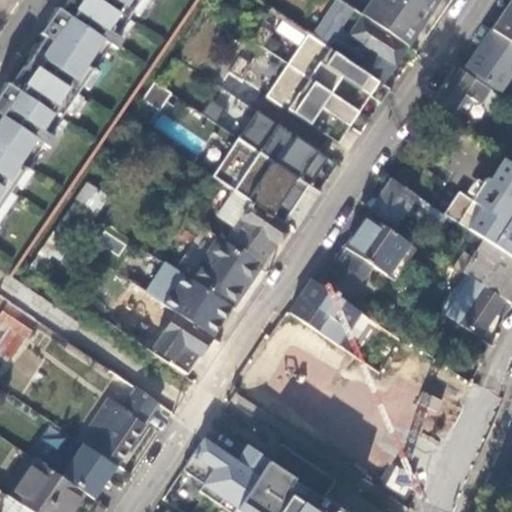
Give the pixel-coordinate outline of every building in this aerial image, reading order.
[(0,218),(15,197),(9,193),(14,186),(20,190),(31,173),(26,169),(31,161),(36,165),(48,148),(42,144),(47,136),(53,140),(65,123),(59,120),(64,112),(70,116),(81,99),(75,95),(81,87),(87,90),(99,74),(93,69),(98,62),(104,66),(115,49),(109,45),(115,37),(121,41),(132,24),(126,20),(131,13),(137,17),(148,0),(67,0),(60,11),(56,9),(39,34),(43,37),(9,86),(5,83),(0,91),(0,218)] [(377,81),(381,84),(406,47),(361,16),(348,34),(339,28),(351,9),(337,0),(336,0),(312,36),(377,81)] [(406,47),(438,0),(367,0),(358,14),(361,16),(406,47)] [(511,0),(508,0),(488,30),(511,46),(511,0)] [(511,69),(511,46),(488,30),(464,67),(499,90),(511,69)] [(307,33),(286,64),(347,105),(359,89),(368,95),(377,81),(312,36),(307,33)] [(265,96),(326,138),(337,122),(346,127),(357,112),(347,105),(286,64),(265,96)] [(490,90),(454,67),(430,102),(449,114),(467,87),(471,90),(466,98),(479,107),(490,90)] [(236,138),(306,186),(325,159),(255,111),(236,138)] [(283,221),(306,186),(236,138),(210,177),(280,224),(283,221)] [(511,165),(504,160),(490,181),(485,179),(470,202),(456,193),(442,214),(444,216),(481,240),(511,260),(511,165)] [(442,214),(389,179),(368,210),(392,227),(410,201),(423,209),(421,211),(439,223),(444,216),(442,214)] [(73,198),(94,215),(108,198),(87,181),(73,198)] [(258,267),(285,227),(280,224),(232,192),(218,213),(235,225),(223,242),(258,267)] [(83,207),(74,201),(54,230),(63,236),(83,207)] [(414,249),(365,215),(343,248),(369,265),(392,281),(414,249)] [(231,308),(258,267),(223,242),(217,238),(189,279),(231,308)] [(479,286),(507,305),(511,295),(511,260),(481,240),(460,273),(479,286)] [(369,265),(343,248),(317,285),(343,303),(369,265)] [(164,262),(145,291),(176,312),(211,336),(231,308),(189,279),(164,262)] [(310,280),(287,313),(335,345),(357,312),(343,303),(317,285),(310,280)] [(479,286),(455,322),(478,337),(493,313),(499,317),(507,305),(479,286)] [(38,322),(6,301),(0,309),(0,321),(17,333),(22,325),(32,331),(38,322)] [(186,374),(211,336),(176,312),(161,334),(150,350),(186,374)] [(335,345),(287,313),(248,374),(334,429),(323,448),(380,485),(391,464),(423,480),(472,383),(402,341),(382,375),(335,345)] [(364,313),(339,343),(353,355),(378,325),(364,313)] [(145,323),(135,339),(150,350),(161,334),(145,323)] [(83,443),(117,465),(159,404),(133,387),(120,407),(107,398),(79,440),(83,443)] [(202,437),(182,468),(202,482),(198,489),(232,511),(240,502),(269,458),(246,442),(236,459),(202,437)] [(280,442),(269,458),(240,502),(255,511),(343,511),(323,498),(336,480),(280,442)] [(97,494),(117,465),(83,443),(64,472),(97,494)] [(30,511),(67,511),(82,491),(34,458),(8,497),(30,511)] [(387,489),(407,493),(410,475),(390,471),(387,489)] [(0,511),(30,511),(8,497),(7,495),(0,505),(0,511)]
